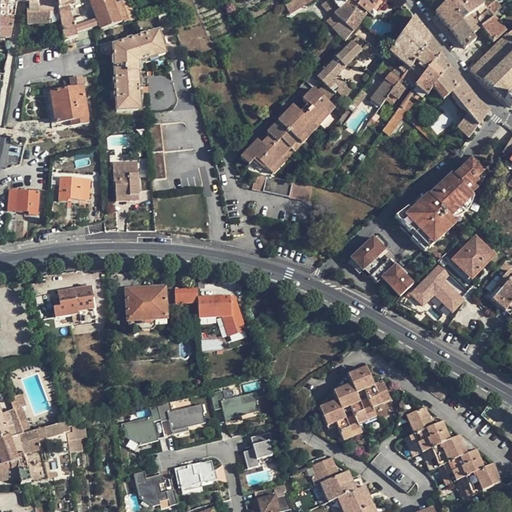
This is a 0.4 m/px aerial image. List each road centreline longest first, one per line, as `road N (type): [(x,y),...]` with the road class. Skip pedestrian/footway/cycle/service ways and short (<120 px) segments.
road 1 (residential): [(511,467),(368,357),(314,400),(311,429),(409,506)]
road 2 (secondary): [(0,263),(80,244),(140,245),(208,254),(317,285)]
road 3 (residential): [(504,114),(317,285)]
road 4 (secondary): [(317,285),(511,399)]
road 5 (residential): [(409,0),(476,90),(504,114)]
road 6 (residential): [(167,460),(225,446),(240,511)]
road 7 (unknown): [(441,276),(491,328),(465,372)]
